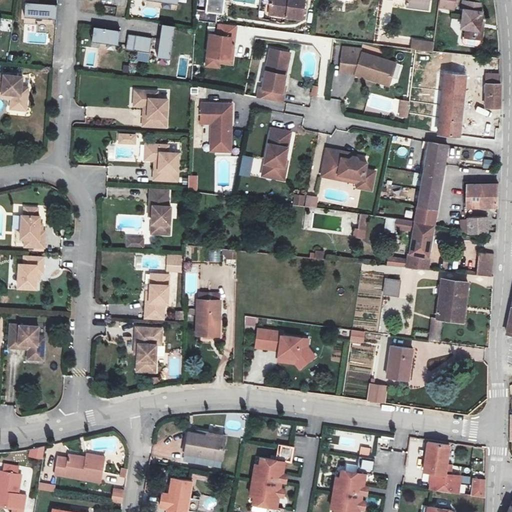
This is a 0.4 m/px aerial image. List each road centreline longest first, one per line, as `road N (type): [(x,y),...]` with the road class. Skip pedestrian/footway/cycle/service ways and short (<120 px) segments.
road 1 (residential): [(492,435),(243,400),(143,405)]
road 2 (residential): [(57,170),(84,203),(76,422)]
road 3 (residential): [(321,117),(508,148)]
road 4 (unclassified): [(502,264),(492,435)]
road 5 (residential): [(57,170),(66,0)]
road 6 (unclassified): [(504,0),(508,148)]
